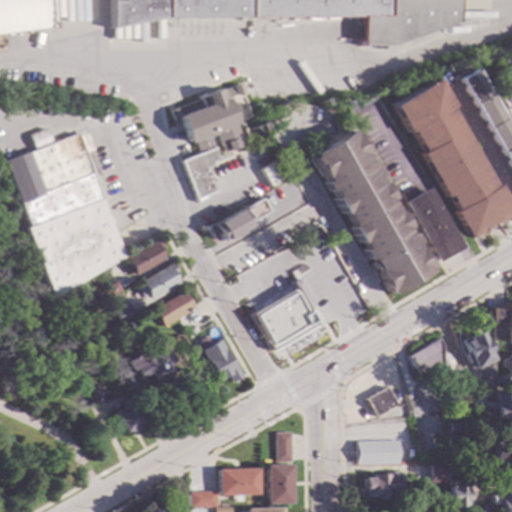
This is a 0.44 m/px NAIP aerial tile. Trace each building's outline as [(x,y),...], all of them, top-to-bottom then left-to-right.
[(0,0),(452,0),(452,48),(357,48),(357,19),(182,18),(162,19),(123,26),(105,31),(104,0),(38,0),(42,28),(0,34),(0,0)] [(511,142),(511,180),(452,81),(469,71),(511,142)] [(445,108),(442,110),(488,189),(492,187),(508,214),(463,241),(447,213),(450,212),(442,198),(438,200),(413,157),(417,155),(404,134),(400,136),(383,108),(429,81),(445,108)] [(239,95),(230,98),(227,87),(236,84),(239,95)] [(238,146),(218,154),(211,135),(204,138),(213,161),(199,166),(209,193),(190,200),(176,162),(193,155),(188,141),(182,143),(173,119),(169,121),(165,112),(195,101),(194,98),(216,89),(238,146)] [(42,145),(28,150),(22,136),(36,130),(42,145)] [(344,135),(346,133),(366,166),(368,165),(374,176),(373,177),(407,234),(408,233),(414,244),(413,245),(427,269),(425,270),(426,273),(387,296),(386,294),(384,296),(365,264),(367,263),(365,261),(362,263),(356,252),(359,250),(355,245),(353,246),(343,229),(345,227),(338,215),(336,217),(326,200),(329,198),(325,193),(322,194),(316,184),(319,182),(318,180),(316,181),(310,172),(309,173),(302,160),(304,158),(303,156),(343,132),(344,135)] [(71,139),(79,136),(85,153),(78,156),(116,259),(48,300),(0,172),(0,162),(70,135),(71,139)] [(282,179),(265,189),(255,171),(272,162),(282,179)] [(456,250),(429,266),(394,205),(420,190),(456,250)] [(281,211),(267,220),(259,208),(273,199),(281,211)] [(247,227),(216,245),(212,238),(208,240),(201,229),(235,208),(247,227)] [(157,252),(153,254),(157,261),(129,278),(118,260),(150,241),(157,252)] [(171,276),(167,278),(171,287),(143,303),(132,284),(165,265),(171,276)] [(116,292),(103,300),(97,290),(110,283),(116,292)] [(310,325),(265,352),(244,316),(289,289),(310,325)] [(187,312),(157,329),(147,310),(177,293),(187,312)] [(129,318),(113,328),(105,314),(120,305),(129,318)] [(511,345),(498,345),(498,326),(485,326),(485,308),(498,308),(498,305),(511,305),(511,345)] [(478,342),(480,341),(486,354),(484,354),(488,363),(465,372),(458,355),(460,355),(453,339),(474,331),(478,342)] [(166,355),(163,356),(167,363),(164,364),(169,373),(159,379),(161,383),(153,387),(145,373),(135,379),(135,380),(121,388),(111,372),(119,367),(117,363),(158,339),(166,355)] [(235,379),(226,384),(221,376),(208,383),(191,352),(213,339),(235,379)] [(436,346),(436,364),(413,378),(402,360),(432,341),(436,346)] [(511,381),(503,381),(503,359),(511,358),(511,381)] [(202,384),(185,394),(177,379),(193,370),(202,384)] [(487,389),(472,389),(472,370),(488,370),(487,389)] [(102,401),(87,407),(81,392),(96,386),(102,401)] [(390,405),(369,419),(359,402),(380,388),(390,405)] [(511,422),(487,422),(487,419),(479,419),(479,409),(482,409),(481,404),(486,404),(485,396),(511,396),(511,422)] [(135,424),(118,434),(112,424),(108,426),(103,416),(115,409),(113,405),(122,400),(135,424)] [(287,462),(269,463),(269,436),(286,435),(287,462)] [(456,455),(439,455),(439,438),(455,438),(456,455)] [(393,466),(350,466),(350,443),(393,443),(393,466)] [(511,470),(490,470),(490,463),(485,463),(485,445),(511,445),(511,470)] [(285,505),(261,505),(261,467),(285,467),(285,505)] [(439,486),(423,486),(423,468),(439,468),(439,486)] [(252,496),(213,496),(213,471),(252,470),(252,496)] [(391,482),(397,482),(397,495),(381,495),(381,504),(367,504),(367,501),(356,501),(356,498),(352,498),(353,481),(365,481),(366,476),(377,476),(378,475),(391,475),(391,482)] [(462,511),(444,510),(444,488),(463,488),(462,511)] [(212,510),(184,511),(184,497),(184,494),(212,494),(212,510)] [(511,511),(488,511),(489,508),(484,508),(484,496),(511,496),(511,511)] [(184,511),(166,511),(166,497),(184,497),(184,511)]
